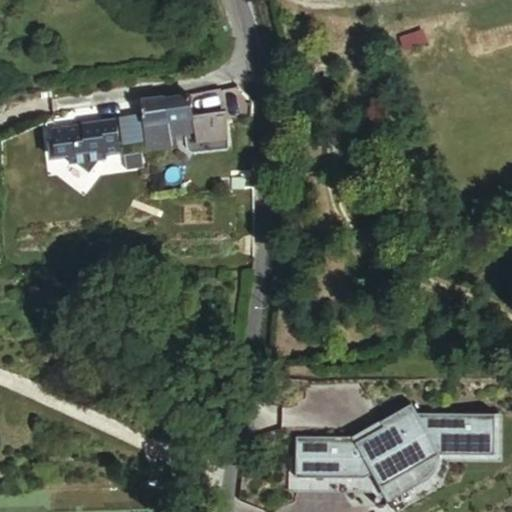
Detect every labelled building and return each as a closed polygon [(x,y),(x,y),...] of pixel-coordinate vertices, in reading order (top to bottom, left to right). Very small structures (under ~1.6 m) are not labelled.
[(163,97),(141,100),(147,153),(163,151),(162,133),(186,129),(186,139),(213,136),(209,108),(199,109),(200,121),(191,122),(190,110),(189,96),(163,99),(163,97)] [(213,136),(226,134),(223,106),(209,108),(213,136)] [(199,109),(190,110),(191,122),(200,121),(199,109)] [(54,158),(69,156),(88,173),(104,153),(119,152),(117,121),(51,126),(51,137),(54,158)] [(213,136),(186,139),(185,139),(184,142),(191,149),(227,144),(226,134),(213,136)] [(54,158),(51,137),(46,137),(48,158),(54,158)] [(143,168),(143,155),(124,157),(125,169),(143,168)] [(293,435),(292,484),(375,488),(397,505),(444,477),(445,462),(507,463),(508,410),(424,411),(417,401),(356,438),(293,435)]
